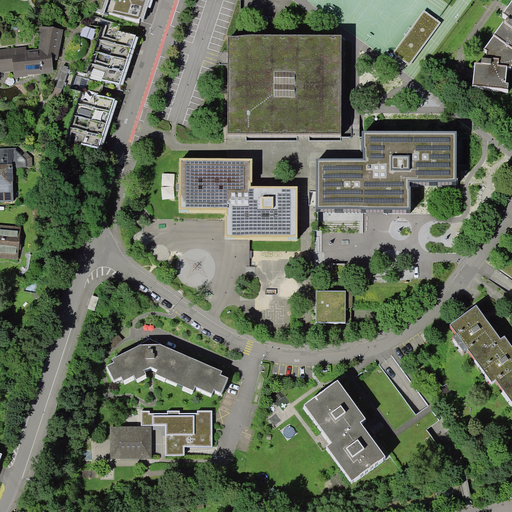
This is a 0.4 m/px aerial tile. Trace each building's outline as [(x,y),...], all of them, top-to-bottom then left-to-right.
[(149,0),(107,0),(103,14),(108,15),(109,12),(139,21),(140,18),(143,19),(147,7),(149,0)] [(511,0),(506,8),(503,13),(508,16),(504,21),(503,21),(493,34),(494,35),(484,48),(487,51),(486,58),(482,57),(481,63),(475,62),(474,74),(472,85),(508,89),(509,82),(506,82),(508,66),(511,68),(511,66),(511,0)] [(441,22),(424,10),(392,53),(409,65),(441,22)] [(98,37),(132,48),(136,35),(107,26),(108,21),(94,17),(92,25),(101,28),(98,37)] [(96,29),(84,25),(80,35),(92,39),(96,29)] [(63,29),(40,26),(38,36),(40,37),(38,48),(26,50),(26,47),(0,49),(0,72),(14,71),(14,78),(28,76),(28,75),(53,72),(52,60),(57,59),(63,29)] [(341,35),(228,35),(228,136),(341,136),(341,35)] [(132,48),(98,37),(94,49),(128,60),(132,48)] [(128,60),(94,49),(91,62),(124,72),(128,60)] [(76,68),(74,74),(90,79),(91,76),(106,81),(120,85),(124,72),(91,62),(87,72),(76,68)] [(70,67),(63,65),(56,86),(55,86),(53,94),(60,97),(62,89),(63,89),(70,67)] [(90,79),(74,74),(70,88),(81,91),(81,90),(101,96),(106,81),(91,76),(90,79)] [(81,90),(81,91),(77,101),(111,111),(114,100),(101,96),(81,90)] [(77,101),(74,114),(107,124),(111,111),(77,101)] [(103,137),(107,124),(74,114),(70,126),(103,137)] [(103,137),(70,126),(66,139),(99,149),(103,137)] [(456,131),(362,131),(362,158),(316,158),(316,209),(410,209),(410,182),(456,182),(456,131)] [(0,201),(13,201),(13,167),(26,167),(26,160),(22,156),(16,150),(16,148),(0,148),(0,201)] [(26,152),(22,156),(26,160),(26,167),(32,167),(32,158),(26,152)] [(252,158),(179,158),(179,209),(226,209),(226,213),(224,213),(224,237),(298,237),(298,186),(250,186),(250,182),(252,182),(252,158)] [(21,227),(0,224),(0,257),(18,259),(21,227)] [(346,290),(316,290),(316,321),(346,321),(346,290)] [(477,305),(450,324),(474,357),(492,382),(496,379),(511,401),(511,345),(505,335),(501,338),(485,316),(477,305)] [(221,374),(222,371),(160,344),(140,344),(112,358),(113,362),(106,365),(114,381),(121,377),(124,381),(134,376),(136,379),(146,374),(144,370),(150,367),(157,370),(155,373),(193,390),(195,386),(212,393),(214,390),(221,393),(228,377),(221,374)] [(366,419),(338,380),(304,404),(332,442),(327,446),(352,481),(386,456),(361,422),(366,419)] [(150,411),(141,411),(141,426),(165,426),(165,456),(185,455),(184,447),(212,447),(212,410),(197,410),(197,413),(180,413),(180,410),(167,411),(167,413),(150,413),(150,411)] [(152,426),(110,427),(110,459),(152,458),(152,426)]
